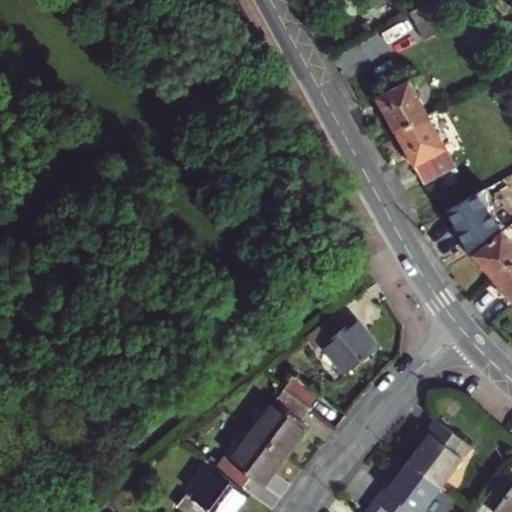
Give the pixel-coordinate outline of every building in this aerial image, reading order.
[(435,0),(425,0),(408,9),(423,37),(445,25),(442,20),(445,18),(443,13),(435,0)] [(395,132),(426,116),(408,81),(376,98),(395,132)] [(426,116),(395,132),(422,184),(454,167),(426,116)] [(485,217),(469,230),(480,242),(495,229),(485,217)] [(493,280),(511,264),(511,244),(501,232),(473,256),(493,280)] [(511,264),(493,280),(511,302),(511,264)] [(351,323),(342,311),(316,332),(325,344),(330,340),(352,370),(386,344),(364,314),(351,323)] [(316,332),(311,336),(320,348),(325,344),(316,332)] [(294,378),(284,391),(310,411),(320,398),(294,378)] [(301,423),(310,411),(284,391),(251,433),(284,458),(307,428),(301,423)] [(409,464),(443,489),(472,451),(434,423),(421,441),(424,444),(409,464)] [(284,458),(251,433),(229,463),(223,458),(214,469),(241,488),(249,478),(262,487),(284,458)] [(426,511),(433,503),(443,489),(409,464),(392,487),(388,484),(368,511),(426,511)] [(241,488),(214,469),(191,500),(185,496),(177,507),(183,511),(233,511),(248,493),(241,488)] [(499,481),(482,504),(492,511),(511,511),(511,486),(510,489),(499,481)]
